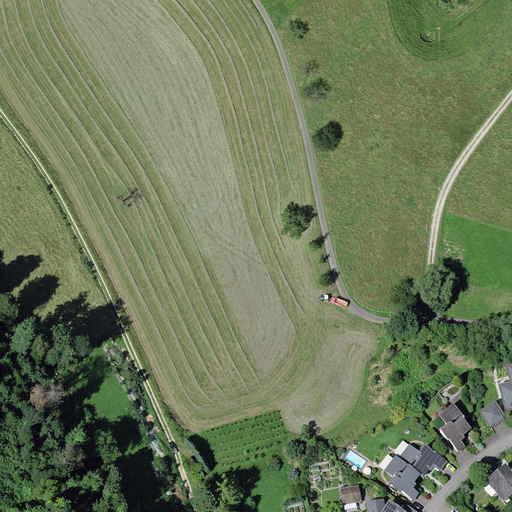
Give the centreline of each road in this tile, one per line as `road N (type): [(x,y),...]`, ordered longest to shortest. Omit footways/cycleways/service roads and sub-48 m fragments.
road 1 (track): [(255,0),(281,51),(333,263),(351,304),(383,320),(511,331)]
road 2 (track): [(199,511),(117,317),(41,167),(0,112)]
road 3 (track): [(511,93),(457,166),(437,209),(428,319)]
